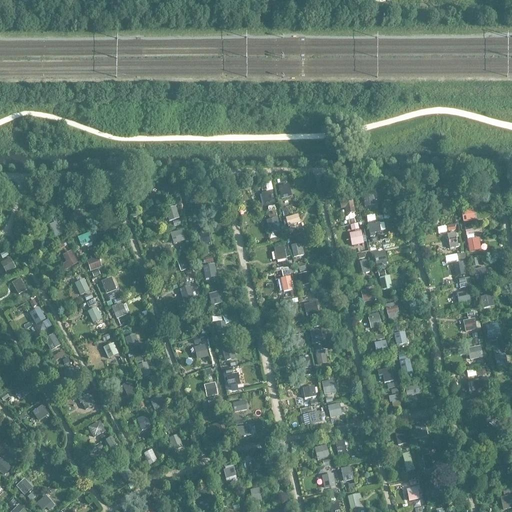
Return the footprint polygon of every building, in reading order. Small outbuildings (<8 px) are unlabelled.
[(276,185),(278,198),(292,195),(289,182),(276,185)] [(170,184),(161,188),(165,196),(174,191),(170,184)] [(266,206),(276,204),(273,190),(263,192),(266,206)] [(366,206),(377,203),(375,194),(364,196),(366,206)] [(471,204),(461,206),(464,221),(474,219),(471,204)] [(164,207),(167,221),(180,218),(178,205),(164,207)] [(336,208),(338,221),(352,218),(349,205),(336,208)] [(84,207),(68,213),(72,226),(89,220),(84,207)] [(436,211),(439,224),(452,221),(450,208),(436,211)] [(191,211),(194,225),(208,222),(205,209),(191,211)] [(299,213),(287,217),(289,226),(302,222),(299,213)] [(47,225),(53,236),(65,230),(59,218),(47,225)] [(263,221),(266,234),(279,232),(277,218),(263,221)] [(350,220),(352,230),(359,229),(357,219),(350,220)] [(365,228),(368,241),(381,239),(379,226),(365,228)] [(172,232),(175,243),(187,240),(183,229),(172,232)] [(351,232),(353,245),(365,243),(363,230),(351,232)] [(77,237),(83,249),(95,243),(89,231),(77,237)] [(452,247),(460,246),(457,232),(448,234),(452,247)] [(210,233),(199,236),(203,248),(213,245),(210,233)] [(466,237),(469,251),(482,248),(480,235),(466,237)] [(290,246),(293,259),(306,257),(303,243),(290,246)] [(285,245),(275,248),(279,260),(288,257),(285,245)] [(375,253),(377,264),(389,262),(387,250),(375,253)] [(65,253),(69,266),(78,264),(74,251),(65,253)] [(466,253),(446,256),(447,262),(467,259),(466,253)] [(175,258),(177,271),(191,269),(188,255),(175,258)] [(8,273),(17,268),(11,256),(1,262),(8,273)] [(88,260),(92,271),(103,267),(100,256),(88,260)] [(216,264),(204,265),(206,278),(218,277),(216,264)] [(350,267),(353,280),(366,277),(363,264),(350,267)] [(307,265),(298,268),(300,274),(309,271),(307,265)] [(486,268),(474,270),(477,284),(489,282),(486,268)] [(450,271),(452,285),(466,282),(463,269),(450,271)] [(310,272),(299,275),(302,286),(312,283),(310,272)] [(277,275),(280,289),(294,286),(291,273),(277,275)] [(103,280),(108,294),(118,289),(113,276),(103,280)] [(10,283),(16,295),(29,288),(22,277),(10,283)] [(72,284),(78,296),(90,290),(84,278),(72,284)] [(377,283),(380,297),(393,294),(391,281),(377,283)] [(181,289),(185,301),(196,298),(192,285),(181,289)] [(363,290),(363,301),(376,301),(376,289),(363,290)] [(209,293),(211,306),(225,303),(222,290),(209,293)] [(467,291),(457,293),(459,305),(469,303),(467,291)] [(480,296),(482,309),(496,306),(493,293),(480,296)] [(302,302),(305,316),(318,313),(316,300),(302,302)] [(110,308),(117,320),(129,313),(122,302),(110,308)] [(390,307),(391,318),(399,317),(399,306),(390,307)] [(94,323),(104,319),(98,307),(89,311),(94,323)] [(35,321),(45,317),(41,308),(31,312),(35,321)] [(461,320),(464,333),(477,330),(475,317),(461,320)] [(185,320),(188,334),(201,331),(198,318),(185,320)] [(362,322),(364,335),(378,332),(375,319),(362,322)] [(216,323),(219,336),(230,334),(227,321),(216,323)] [(499,325),(485,327),(488,342),(501,339),(499,325)] [(309,331),(312,344),(325,341),(323,328),(309,331)] [(43,339),(49,351),(61,345),(55,333),(43,339)] [(389,336),(392,349),(406,347),(403,333),(389,336)] [(137,334),(127,337),(131,350),(141,346),(137,334)] [(100,347),(106,359),(118,352),(112,341),(100,347)] [(376,343),(377,350),(388,348),(387,341),(376,343)] [(199,357),(209,355),(207,344),(196,347),(199,357)] [(221,348),(224,361),(238,359),(235,346),(221,348)] [(470,359),(484,358),(483,346),(469,347),(470,359)] [(314,350),(317,363),(330,361),(328,348),(314,350)] [(131,361),(143,359),(141,349),(129,351),(131,361)] [(493,354),(496,367),(510,365),(507,351),(493,354)] [(57,365),(68,361),(65,352),(54,355),(57,365)] [(412,359),(407,360),(406,355),(400,356),(402,373),(413,372),(412,359)] [(135,366),(141,378),(154,372),(147,360),(135,366)] [(228,375),(231,392),(243,391),(240,373),(228,375)] [(375,378),(377,392),(391,389),(388,376),(375,378)] [(325,395),(338,392),(335,379),(322,382),(325,395)] [(470,384),(473,397),(486,394),(484,381),(470,384)] [(203,384),(205,397),(219,395),(216,382),(203,384)] [(11,392),(20,402),(30,393),(21,383),(11,392)] [(300,388),(302,401),(316,398),(313,385),(300,388)] [(400,390),(389,391),(391,406),(401,405),(400,390)] [(77,399),(84,410),(96,403),(89,391),(77,399)] [(403,396),(406,410),(420,407),(417,394),(403,396)] [(151,399),(156,409),(166,405),(162,395),(151,399)] [(242,411),(248,409),(246,400),(233,403),(236,417),(243,415),(242,411)] [(32,412),(41,422),(51,412),(42,402),(32,412)] [(326,405),(328,418),(342,416),(339,402),(326,405)] [(304,413),(305,424),(323,422),(322,411),(304,413)] [(134,419),(140,431),(152,425),(146,413),(134,419)] [(89,426),(95,437),(107,431),(101,420),(89,426)] [(237,425),(240,438),(253,436),(250,422),(237,425)] [(215,423),(215,435),(226,434),(226,423),(215,423)] [(416,426),(419,439),(429,436),(426,423),(416,426)] [(393,432),(395,446),(409,443),(406,430),(393,432)] [(166,437),(171,450),(184,445),(179,432),(166,437)] [(101,442),(108,454),(119,447),(112,435),(101,442)] [(334,442),(336,455),(350,453),(347,439),(334,442)] [(315,448),(319,460),(331,456),(327,444),(315,448)] [(483,447),(486,461),(500,458),(497,445),(483,447)] [(150,464),(158,461),(154,449),(145,453),(150,464)] [(403,455),(408,472),(416,469),(411,453),(403,455)] [(245,457),(248,470),(258,469),(255,455),(245,457)] [(0,456),(0,475),(10,466),(1,456),(0,456)] [(418,466),(421,479),(434,476),(432,463),(418,466)] [(221,468),(224,482),(237,479),(235,466),(221,468)] [(342,468),(345,481),(354,479),(352,466),(342,468)] [(497,468),(500,481),(510,479),(507,466),(497,468)] [(319,474),(321,488),(335,485),(332,472),(319,474)] [(114,483),(121,494),(133,487),(126,475),(114,483)] [(25,495),(35,488),(26,478),(17,485),(25,495)] [(249,487),(251,501),(265,498),(262,485),(249,487)] [(404,487),(406,501),(420,498),(417,485),(404,487)] [(347,496),(350,509),(363,506),(360,493),(347,496)] [(498,496),(500,509),(511,506),(511,496),(511,493),(498,496)] [(44,511),(48,511),(56,505),(47,495),(37,503),(44,511)] [(331,511),(340,511),(341,502),(332,502),(331,511)] [(9,511),(26,511),(18,503),(9,511)]
